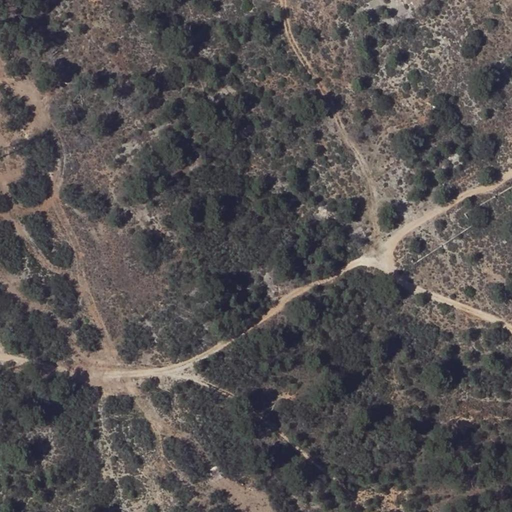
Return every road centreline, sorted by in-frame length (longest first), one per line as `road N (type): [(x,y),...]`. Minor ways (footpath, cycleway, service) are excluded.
road 1 (track): [(0,356),(88,371),(172,367),(387,248)]
road 2 (track): [(511,331),(394,281),(387,262),(401,228),(511,171)]
road 3 (track): [(353,511),(325,466),(259,414),(172,367)]
